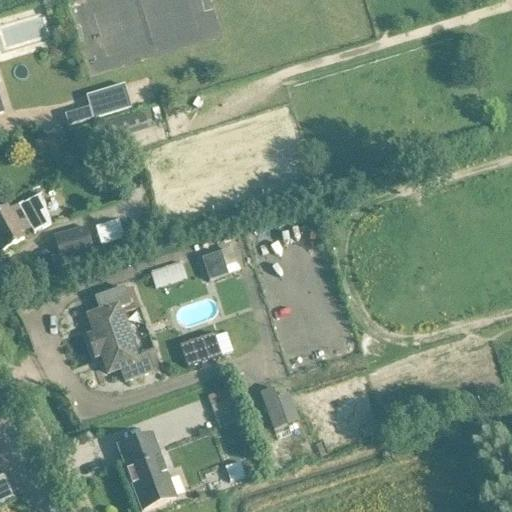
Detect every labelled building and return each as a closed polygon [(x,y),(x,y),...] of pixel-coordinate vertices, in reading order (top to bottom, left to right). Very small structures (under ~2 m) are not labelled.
[(124,87),(86,98),(89,109),(92,122),(131,110),(124,87)] [(88,110),(65,117),(68,128),(92,121),(88,110)] [(142,114),(104,126),(109,143),(148,131),(142,114)] [(6,211),(3,213),(0,214),(0,248),(2,253),(23,241),(20,236),(31,230),(34,236),(50,227),(41,196),(8,215),(6,211)] [(92,252),(85,229),(53,239),(61,262),(92,252)] [(227,277),(220,255),(202,261),(209,283),(227,277)] [(166,267),(170,283),(201,276),(197,259),(166,267)] [(124,385),(153,375),(147,358),(136,362),(118,311),(129,307),(123,290),(95,300),(100,314),(87,318),(94,336),(87,338),(89,345),(92,344),(94,353),(92,353),(95,360),(101,358),(108,376),(120,372),(124,385)] [(213,336),(179,348),(187,371),(221,359),(213,336)] [(286,382),(272,389),(289,425),(303,418),(286,382)] [(272,391),(259,395),(273,432),(286,428),(272,391)] [(239,424),(227,392),(209,399),(221,431),(239,424)] [(307,435),(315,456),(332,449),(325,429),(307,435)] [(147,511),(175,502),(151,437),(117,449),(140,511),(147,511)] [(244,476),(258,474),(256,459),(242,461),(244,476)] [(3,478),(0,479),(0,507),(14,501),(3,478)]
